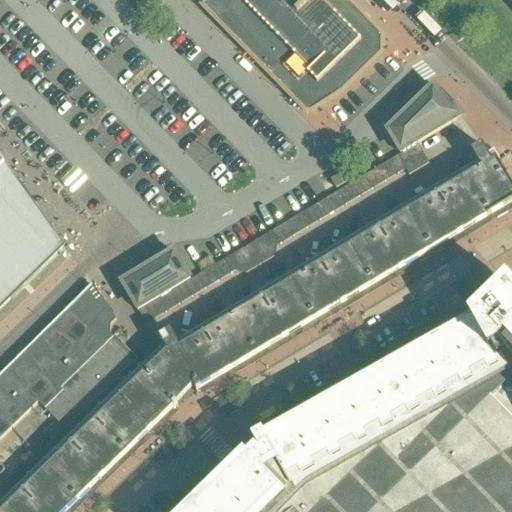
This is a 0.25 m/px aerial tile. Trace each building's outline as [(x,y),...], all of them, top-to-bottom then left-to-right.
[(209,0),(202,8),(216,22),(238,1),(237,0),(209,0)] [(238,1),(216,22),(305,114),(311,115),(342,95),(381,55),(382,37),(350,5),(348,7),(332,7),(328,3),(327,4),(322,0),(313,0),(275,38),(252,14),(239,0),(238,1)] [(237,0),(238,1),(239,0),(252,14),(266,0),(237,0)] [(266,0),(252,14),(275,38),(313,0),(266,0)] [(417,148),(463,122),(434,91),(388,135),(402,158),(417,148)] [(487,156),(483,148),(475,153),(480,162),(178,343),(172,333),(160,340),(168,354),(158,364),(143,379),(137,373),(0,507),(0,511),(70,511),(174,410),(175,409),(186,398),(194,390),(197,395),(511,207),(511,188),(497,164),(500,162),(494,152),(487,156)] [(417,148),(397,160),(403,170),(423,158),(417,148)] [(429,168),(423,158),(403,170),(405,174),(409,180),(429,168)] [(28,286),(63,250),(4,169),(5,168),(0,160),(0,313),(24,290),(28,286)] [(397,160),(391,164),(399,178),(405,174),(403,170),(397,160)] [(399,178),(391,164),(384,168),(392,182),(399,178)] [(392,182),(384,168),(377,172),(386,186),(392,182)] [(386,186),(377,172),(371,176),(379,190),(386,186)] [(337,192),(350,185),(344,176),(332,183),(337,192)] [(379,190),(371,176),(364,180),(373,193),(379,190)] [(373,193),(364,180),(358,184),(366,197),(373,193)] [(366,197),(358,184),(351,188),(359,201),(366,197)] [(359,201),(351,188),(345,192),(353,205),(359,201)] [(353,205),(345,192),(338,196),(346,209),(353,205)] [(346,209),(338,196),(332,199),(340,213),(346,209)] [(340,213),(332,199),(325,203),(333,217),(340,213)] [(333,217),(325,203),(319,207),(327,221),(333,217)] [(327,221),(319,207),(312,211),(320,225),(327,221)] [(320,225),(312,211),(306,215),(314,229),(320,225)] [(314,229),(306,215),(299,219),(307,232),(314,229)] [(307,232),(299,219),(293,223),(301,236),(307,232)] [(301,236),(293,223),(286,227),(294,240),(301,236)] [(294,240),(286,227),(280,231),(288,244),(294,240)] [(288,244),(280,231),(273,234),(281,248),(288,244)] [(281,248),(273,234),(267,238),(273,250),(277,251),(281,248)] [(275,260),(277,251),(273,250),(267,238),(255,245),(267,265),(275,260)] [(267,265),(255,245),(249,249),(260,269),(267,265)] [(260,269),(249,249),(242,253),(254,273),(260,269)] [(254,273),(242,253),(230,260),(236,271),(235,275),(246,277),(254,273)] [(138,314),(191,283),(174,255),(122,287),(138,314)] [(211,259),(197,267),(202,276),(216,267),(211,259)] [(236,271),(230,260),(223,264),(231,277),(235,275),(236,271)] [(231,277),(223,264),(217,268),(225,281),(231,277)] [(225,281),(217,268),(210,272),(218,285),(225,281)] [(218,285),(210,272),(204,276),(212,289),(218,285)] [(212,289),(204,276),(197,280),(205,293),(212,289)] [(205,293),(197,280),(191,283),(199,297),(205,293)] [(199,297),(191,283),(184,287),(192,301),(199,297)] [(511,511),(511,287),(510,286),(481,314),(481,315),(473,323),(287,427),(263,440),(253,446),(257,453),(247,462),(246,460),(244,462),(292,511),(511,511)] [(192,301),(184,287),(178,291),(186,304),(192,301)] [(64,318),(0,379),(0,443),(41,403),(46,408),(113,342),(115,341),(110,336),(110,330),(116,324),(92,290),(78,304),(64,318)] [(186,304),(178,291),(171,295),(179,308),(186,304)] [(179,308),(171,295),(165,299),(173,312),(179,308)] [(173,312),(165,299),(158,303),(166,316),(173,312)] [(166,316),(158,303),(152,307),(160,320),(166,316)] [(160,320),(152,307),(145,311),(153,324),(160,320)] [(153,324),(145,311),(139,315),(146,328),(153,324)] [(113,342),(46,408),(69,431),(136,366),(134,358),(131,358),(129,351),(123,353),(122,353),(122,352),(113,342)] [(0,478),(20,459),(9,448),(0,457),(0,478)] [(292,511),(244,462),(230,475),(192,511),(292,511)]
